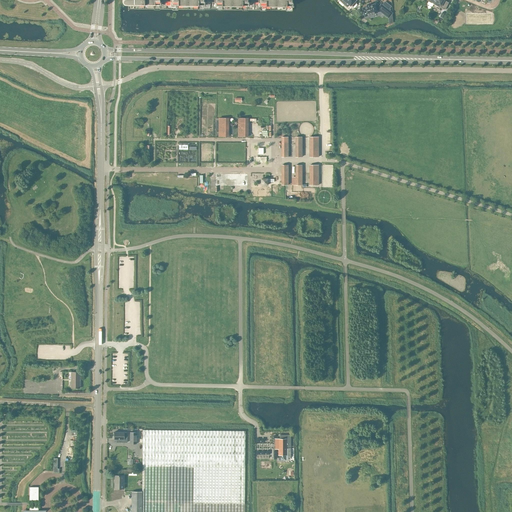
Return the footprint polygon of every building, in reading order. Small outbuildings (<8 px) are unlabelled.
[(122,0),(122,2),(123,3),(124,4),(126,5),(128,5),(128,9),(292,10),(292,4),(292,0),(122,0)] [(435,0),(433,4),(437,7),(439,8),(439,7),(445,10),(448,2),(443,0),(435,0)] [(381,4),(377,9),(376,9),(374,4),(370,5),(366,6),(366,7),(362,8),(364,16),(377,12),(380,11),(388,18),(392,13),(381,4)] [(228,118),(219,118),(219,120),(218,136),(228,136),(228,118)] [(318,137),(310,137),(310,157),(318,157),(318,137)] [(318,165),(310,165),(310,185),(318,185),(318,165)] [(248,186),(248,174),(216,174),(216,186),(248,186)] [(80,388),(80,372),(71,372),(71,388),(76,388),(76,389),(77,389),(77,388),(80,388)] [(171,434),(160,434),(160,439),(166,439),(166,448),(179,448),(179,440),(171,440),(171,434)] [(286,455),(286,439),(278,439),(278,444),(277,444),(277,449),(278,449),(278,455),(286,455)] [(188,465),(184,465),(184,479),(193,479),(193,467),(198,467),(198,460),(188,460),(188,465)] [(124,489),(124,475),(114,475),(114,489),(124,489)] [(38,502),(38,487),(29,487),(29,502),(38,502)] [(168,495),(164,495),(164,509),(165,509),(165,511),(169,511),(169,509),(172,509),(172,498),(181,499),(181,492),(168,492),(168,495)]
